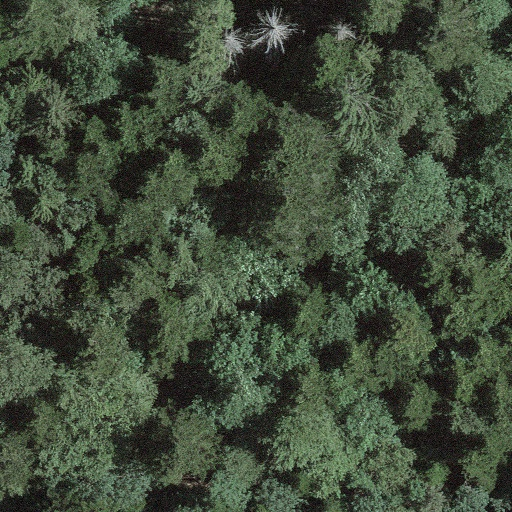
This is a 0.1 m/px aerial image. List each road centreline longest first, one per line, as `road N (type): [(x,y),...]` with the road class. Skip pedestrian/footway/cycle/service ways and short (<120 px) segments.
road 1 (track): [(0,490),(345,212),(511,107)]
road 2 (track): [(173,0),(0,55)]
